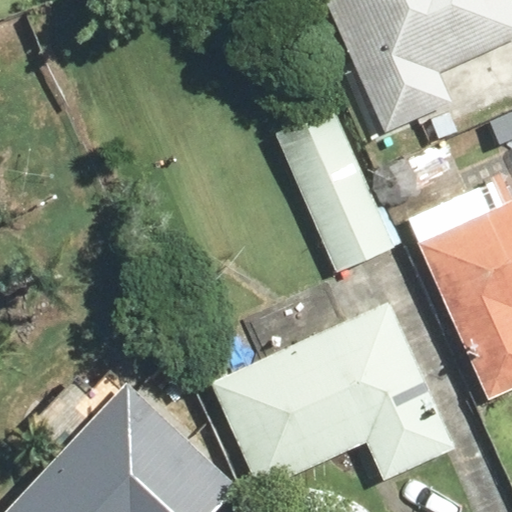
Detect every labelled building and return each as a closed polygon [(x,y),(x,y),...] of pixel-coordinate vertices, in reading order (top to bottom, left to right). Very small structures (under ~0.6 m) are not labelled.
[(322,0),(381,129),(449,98),(437,71),(511,37),(511,6),(509,0),(322,0)] [(272,132),(335,271),(399,242),(334,103),(272,132)] [(496,173),(402,212),(482,399),(511,385),(511,197),(507,199),(496,173)] [(450,449),(384,300),(205,377),(254,490),(362,443),(378,480),(450,449)] [(208,511),(231,488),(119,380),(0,502),(0,511),(208,511)]
